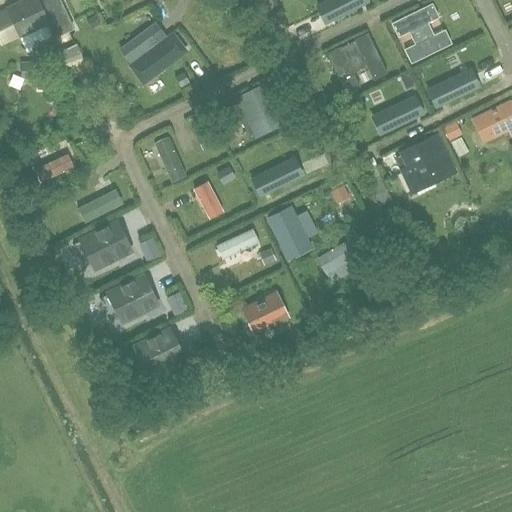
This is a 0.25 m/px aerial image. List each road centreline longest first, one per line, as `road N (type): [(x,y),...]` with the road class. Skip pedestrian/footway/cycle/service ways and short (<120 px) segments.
road 1 (unknown): [(290,52),(141,127),(122,145),(213,343)]
road 2 (unknown): [(290,52),(401,0)]
